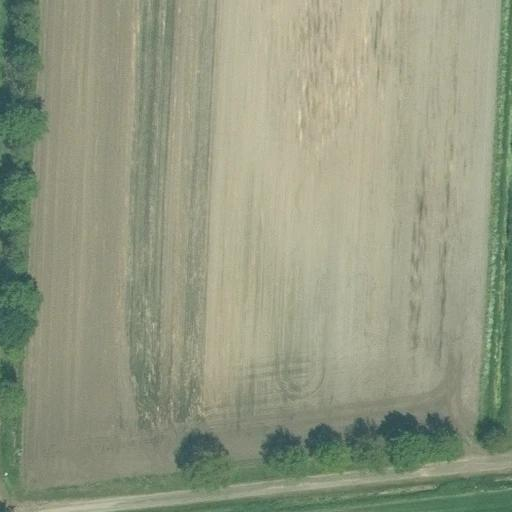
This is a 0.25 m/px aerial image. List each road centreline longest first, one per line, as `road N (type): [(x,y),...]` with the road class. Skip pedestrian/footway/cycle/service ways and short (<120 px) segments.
road 1 (unclassified): [(511,462),(64,511)]
road 2 (track): [(0,174),(8,0)]
